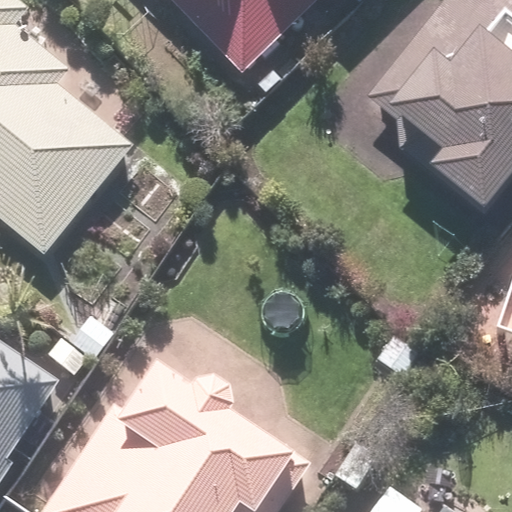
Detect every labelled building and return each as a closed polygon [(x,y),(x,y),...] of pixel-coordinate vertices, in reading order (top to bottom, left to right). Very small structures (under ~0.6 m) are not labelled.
[(159,0),(240,82),(324,0),(159,0)] [(511,0),(441,0),(351,105),(409,155),(401,165),(482,235),(511,200),(511,0)] [(0,231),(37,260),(121,154),(48,97),(58,84),(0,37),(0,35),(15,16),(0,3),(0,231)] [(511,293),(511,345),(506,366),(511,367),(511,250),(500,290),(511,293)] [(0,472),(0,453),(44,391),(0,359),(0,487),(7,478),(0,472)] [(108,388),(28,511),(276,511),(305,463),(145,361),(122,397),(108,388)] [(407,511),(367,489),(353,511),(407,511)]
